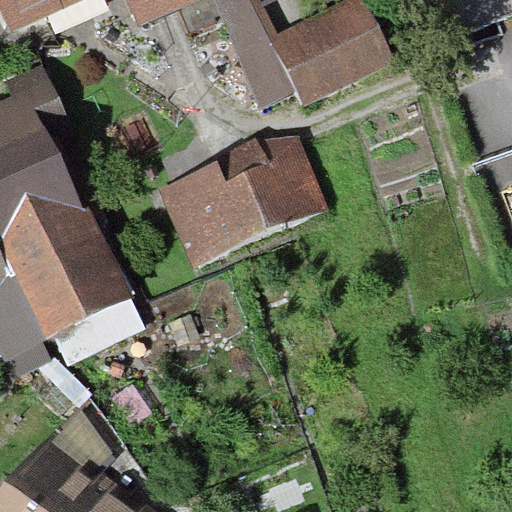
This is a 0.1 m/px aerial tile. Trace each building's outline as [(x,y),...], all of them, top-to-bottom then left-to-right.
[(96,0),(0,0),(0,11),(11,37),(96,0)] [(189,3),(187,0),(96,0),(97,0),(126,0),(138,26),(189,3)] [(296,85),(273,40),(259,0),(215,0),(258,104),(296,85)] [(387,60),(356,0),(353,0),(273,40),(296,85),(304,101),(387,60)] [(0,356),(1,355),(7,363),(137,291),(91,205),(85,209),(49,136),(71,124),(41,63),(5,79),(14,96),(0,101),(0,356)] [(289,136),(157,191),(187,264),(320,209),(289,136)] [(55,444),(49,439),(0,501),(0,511),(160,511),(102,469),(116,451),(84,411),(55,444)]
